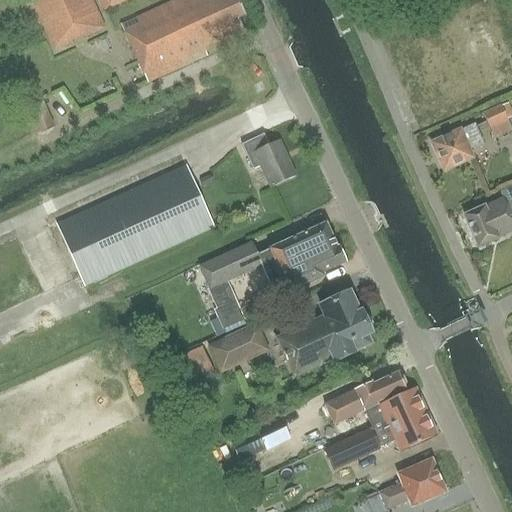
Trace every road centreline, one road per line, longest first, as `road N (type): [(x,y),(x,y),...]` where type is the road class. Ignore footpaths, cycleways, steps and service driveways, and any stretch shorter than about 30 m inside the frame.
road 1 (residential): [(488,313),(340,0)]
road 2 (unclassified): [(0,232),(295,95)]
road 3 (tertiary): [(417,346),(295,95)]
road 4 (tertiary): [(495,511),(417,346)]
